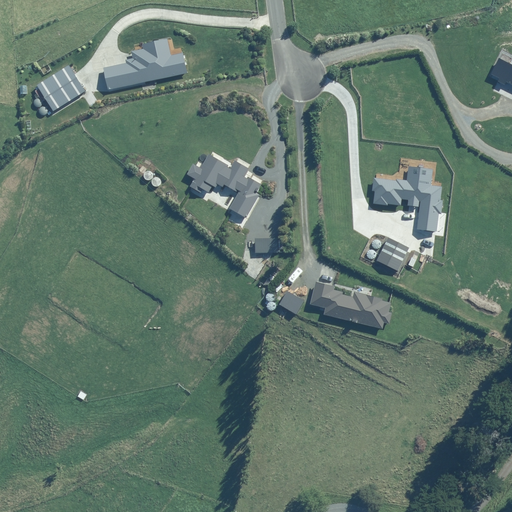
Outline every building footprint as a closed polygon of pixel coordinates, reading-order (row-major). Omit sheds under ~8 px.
[(156,59),(102,68),(106,91),(188,77),(181,36),(153,40),(156,59)] [(511,55),(506,53),(497,77),(511,83),(511,55)] [(69,67),(40,87),(56,111),(86,91),(69,67)] [(268,176),(202,142),(180,183),(206,197),(215,179),(236,190),(227,207),(246,218),(268,176)] [(441,178),(373,172),(370,206),(419,210),(417,228),(436,230),(441,178)] [(390,301),(319,284),(313,313),(383,329),(390,301)]
